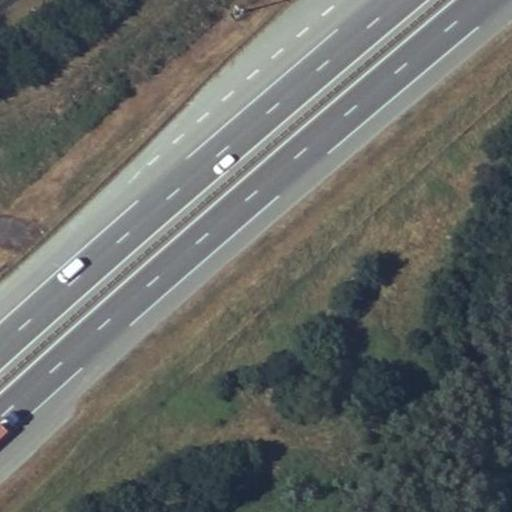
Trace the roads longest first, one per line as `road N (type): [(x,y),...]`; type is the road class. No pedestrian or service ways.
road 1 (motorway): [(0,417),(483,0)]
road 2 (motorway): [(400,0),(0,346)]
